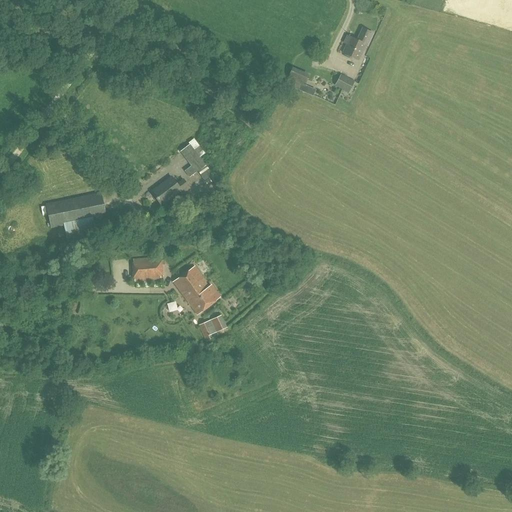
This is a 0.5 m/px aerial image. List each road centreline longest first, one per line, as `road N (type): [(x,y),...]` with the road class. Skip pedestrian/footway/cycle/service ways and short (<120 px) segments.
road 1 (track): [(301,157),(187,76),(105,35),(77,28),(0,37)]
road 2 (track): [(0,174),(131,0)]
